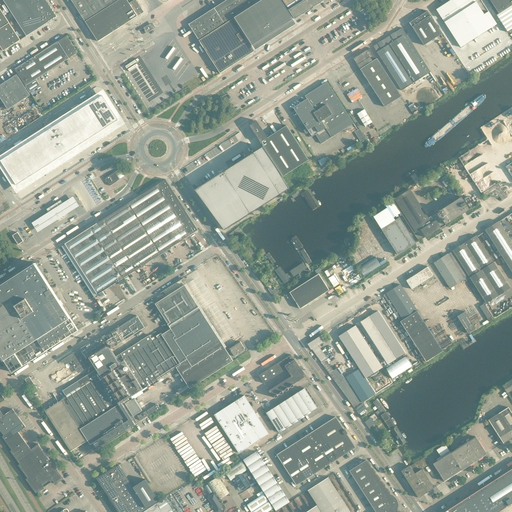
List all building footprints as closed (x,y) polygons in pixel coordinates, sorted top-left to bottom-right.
[(3,0),(26,36),(49,21),(48,21),(50,20),(50,21),(51,20),(51,19),(52,19),(54,18),(53,18),(55,17),(57,16),(56,15),(55,15),(54,13),(55,13),(54,12),(53,12),(52,11),(53,10),(52,9),(51,8),(50,6),(50,7),(45,0),(3,0)] [(71,0),(85,22),(93,17),(119,0),(71,0)] [(119,0),(93,17),(85,22),(98,41),(137,16),(129,3),(126,0),(119,0)] [(144,12),(135,0),(133,0),(129,3),(137,16),(144,12)] [(198,39),(259,0),(233,0),(191,27),(198,39)] [(280,0),(261,0),(234,17),(252,46),(293,19),(280,0)] [(282,0),(295,19),(302,14),(303,13),(304,13),(310,10),(310,8),(312,7),(313,7),(319,3),(319,2),(321,2),(324,0),(282,0)] [(450,0),(436,9),(461,48),(497,24),(480,0),(450,0)] [(511,4),(511,0),(486,0),(496,15),(511,4)] [(507,32),(511,28),(511,4),(496,15),(507,32)] [(20,40),(0,8),(0,45),(3,51),(20,40)] [(409,23),(424,45),(442,34),(428,11),(409,23)] [(233,18),(199,40),(220,73),(254,51),(233,18)] [(398,30),(373,46),(402,90),(430,72),(402,28),(398,30)] [(31,83),(77,53),(67,36),(15,69),(14,69),(25,86),(26,86),(31,83)] [(366,50),(353,59),(384,107),(401,96),(370,48),(366,51),(366,50)] [(159,55),(139,66),(152,90),(172,78),(159,55)] [(0,85),(0,97),(8,109),(30,95),(17,74),(0,85)] [(32,84),(31,83),(26,86),(25,86),(29,92),(40,86),(37,81),(32,84)] [(327,82),(310,93),(305,96),(307,99),(293,108),(298,114),(300,113),(304,120),(301,122),(302,123),(302,124),(303,124),(303,123),(312,137),(315,134),(321,144),(354,123),(327,82)] [(102,95),(1,160),(17,184),(118,119),(102,95)] [(372,122),(364,109),(357,114),(365,126),(372,122)] [(286,125),(284,127),(267,137),(260,127),(257,121),(249,125),(282,177),(308,160),(286,125)] [(354,132),(361,143),(367,139),(360,128),(354,132)] [(254,152),(195,190),(224,230),(289,189),(282,177),(263,147),(262,147),(254,152)] [(478,157),(464,166),(470,174),(482,166),(480,163),(481,162),(478,157)] [(349,183),(354,180),(345,165),(339,169),(349,183)] [(342,188),(346,185),(336,170),(332,173),(342,188)] [(119,180),(114,172),(111,174),(105,178),(110,186),(116,182),(116,181),(119,180)] [(335,195),(339,192),(326,172),(322,175),(335,195)] [(165,179),(128,203),(161,254),(198,230),(165,179)] [(326,197),(330,194),(321,180),(317,183),(326,197)] [(498,183),(497,182),(482,191),(483,192),(483,193),(485,197),(489,194),(490,196),(497,198),(499,196),(502,200),(507,197),(500,187),(501,187),(498,183)] [(318,204),(324,201),(313,184),(308,188),(318,204)] [(440,226),(445,223),(445,224),(469,209),(461,197),(443,209),(442,208),(436,212),(436,213),(428,218),(410,189),(392,200),(401,213),(414,234),(417,232),(417,231),(420,229),(425,237),(441,227),(440,226)] [(312,209),(317,206),(306,190),(302,193),(312,209)] [(303,212),(309,209),(299,193),(293,197),(303,212)] [(73,196),(32,222),(38,232),(57,219),(52,211),(60,206),(65,214),(79,205),(73,196)] [(401,213),(392,200),(385,205),(387,208),(394,218),(401,213)] [(294,218),(300,214),(292,201),(286,204),(294,218)] [(128,203),(90,227),(123,278),(161,254),(128,203)] [(288,221),(291,219),(283,205),(279,207),(288,221)] [(60,206),(52,211),(57,219),(65,214),(60,206)] [(348,223),(353,220),(344,206),(339,209),(348,223)] [(395,220),(394,218),(387,208),(374,217),(381,229),(395,220)] [(281,227),(285,224),(276,209),(272,211),(281,227)] [(273,233),(279,229),(269,213),(263,216),(273,233)] [(399,218),(395,220),(381,229),(398,255),(416,243),(399,218)] [(323,236),(328,233),(321,220),(315,224),(323,236)] [(247,232),(258,225),(256,221),(245,228),(247,232)] [(485,230),(511,272),(511,242),(499,221),(485,230)] [(267,240),(272,237),(263,223),(258,225),(267,240)] [(337,240),(341,238),(334,226),(330,229),(337,240)] [(90,227),(65,244),(97,295),(123,278),(90,227)] [(18,232),(12,236),(18,244),(23,241),(18,232)] [(260,252),(265,249),(254,232),(249,235),(260,252)] [(510,288),(481,242),(476,235),(452,251),(453,251),(451,252),(467,277),(484,304),(510,288)] [(333,250),(337,248),(330,236),(326,238),(333,250)] [(325,256),(329,253),(322,242),(318,245),(325,256)] [(318,261),(322,259),(314,247),(310,249),(318,261)] [(273,263),(275,262),(268,251),(265,253),(273,263)] [(464,279),(467,277),(451,252),(448,254),(434,263),(450,288),(464,279)] [(349,273),(352,279),(358,275),(347,257),(342,261),(349,273)] [(375,257),(358,267),(363,276),(380,265),(375,257)] [(293,276),(307,267),(303,261),(290,270),(293,276)] [(78,330),(43,275),(35,263),(0,285),(0,353),(1,355),(0,356),(3,361),(4,360),(12,372),(78,330)] [(414,275),(406,281),(411,289),(420,283),(422,285),(424,284),(426,283),(424,281),(433,275),(428,267),(420,272),(414,276),(414,275)] [(331,275),(333,280),(339,278),(337,272),(331,275)] [(318,274),(289,292),(298,306),(297,306),(298,308),(299,307),(300,309),(329,290),(318,274)] [(416,310),(400,284),(386,293),(383,295),(399,320),(402,318),(416,310)] [(483,304),(480,306),(489,321),(493,319),(483,304)] [(426,362),(443,351),(417,310),(400,321),(426,362)] [(476,328),(465,311),(457,316),(468,333),(476,328)] [(403,354),(375,312),(362,320),(390,362),(403,354)] [(355,325),(339,336),(365,378),(382,367),(355,325)] [(321,336),(308,344),(321,362),(327,358),(318,345),(324,341),(321,336)] [(241,341),(229,348),(234,356),(246,349),(241,341)] [(291,354),(259,375),(264,384),(284,371),(284,372),(287,370),(291,376),(290,376),(289,375),(267,389),(272,397),(274,396),(275,398),(278,396),(277,394),(279,393),(280,394),(283,393),(282,391),(284,389),(286,391),(288,389),(287,388),(290,386),(291,388),(294,386),(293,384),(306,376),(294,359),(291,354)] [(382,367),(365,378),(375,393),(392,382),(382,367)] [(362,403),(337,368),(329,373),(355,408),(362,403)] [(359,368),(346,376),(362,402),(375,393),(359,368)] [(25,379),(32,391),(37,388),(29,376),(25,379)] [(511,379),(502,386),(505,389),(511,400),(511,379)] [(278,432),(310,412),(317,407),(304,388),(266,413),(278,432)] [(225,408),(223,409),(223,410),(219,413),(219,411),(214,414),(239,453),(269,434),(244,395),(235,401),(236,402),(225,409),(225,408)] [(380,412),(384,409),(377,399),(373,401),(380,412)] [(147,410),(149,415),(160,408),(157,404),(147,410)] [(508,407),(486,421),(501,444),(503,443),(504,443),(511,437),(511,413),(508,408),(508,407)] [(31,449),(18,432),(26,427),(13,409),(4,415),(0,410),(0,429),(4,435),(2,436),(12,449),(10,451),(20,464),(41,448),(38,444),(31,449)] [(140,420),(148,415),(146,411),(137,416),(140,420)] [(394,425),(395,425),(385,411),(381,414),(390,428),(394,425)] [(296,485),(352,449),(355,447),(346,434),(347,433),(346,431),(345,429),(344,430),(335,417),(332,419),(277,454),(296,485)] [(390,428),(401,443),(404,441),(394,425),(390,428)] [(389,438),(386,435),(379,440),(381,444),(389,438)] [(461,470),(487,454),(476,436),(450,452),(449,451),(436,459),(437,461),(433,463),(444,481),(457,472),(456,471),(460,468),(461,470)] [(411,456),(414,453),(406,442),(402,445),(411,456)] [(64,479),(51,461),(50,462),(49,460),(50,460),(41,448),(20,464),(18,465),(27,478),(26,479),(36,493),(44,488),(43,487),(53,480),(55,484),(64,479)] [(289,502),(277,483),(256,451),(243,460),(276,511),(289,502)] [(422,469),(428,465),(423,457),(410,466),(409,465),(401,471),(418,498),(434,488),(422,469)] [(242,460),(225,470),(231,480),(248,470),(242,460)] [(390,494),(386,488),(366,460),(349,471),(375,511),(395,511),(396,511),(397,510),(397,509),(397,508),(398,507),(398,506),(398,505),(398,504),(398,503),(398,502),(397,501),(397,500),(397,499),(396,499),(396,498),(395,497),(394,496),(393,495),(392,495),(392,494),(390,494)] [(115,468),(97,479),(104,488),(106,492),(118,511),(140,511),(150,506),(159,500),(145,479),(133,487),(119,465),(116,467),(117,467),(115,468)] [(497,511),(511,503),(511,468),(443,511),(497,511)] [(231,480),(230,480),(239,494),(257,483),(248,469),(248,470),(231,480)] [(229,493),(218,476),(207,483),(218,500),(229,493)] [(350,511),(328,477),(308,490),(321,511),(350,511)] [(263,494),(264,494),(260,489),(243,500),(246,505),(249,503),(263,494)] [(252,508),(267,499),(263,494),(249,503),(252,508)] [(173,511),(165,498),(142,511),(173,511)] [(251,511),(266,511),(272,508),(267,499),(250,509),(251,511)]
